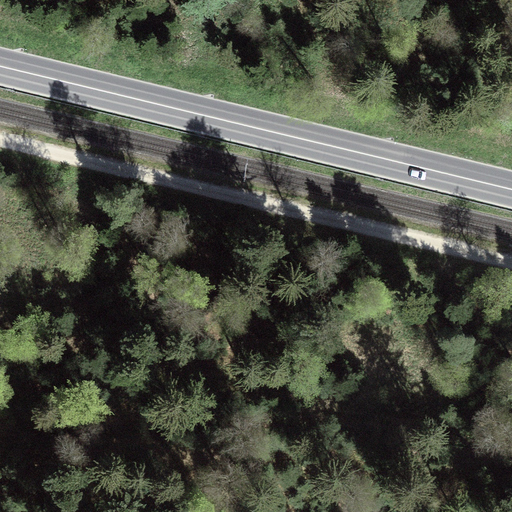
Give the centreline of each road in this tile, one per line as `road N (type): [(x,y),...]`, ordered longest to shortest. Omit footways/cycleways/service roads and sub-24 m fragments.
road 1 (secondary): [(0,67),(511,190)]
road 2 (track): [(0,138),(511,260)]
